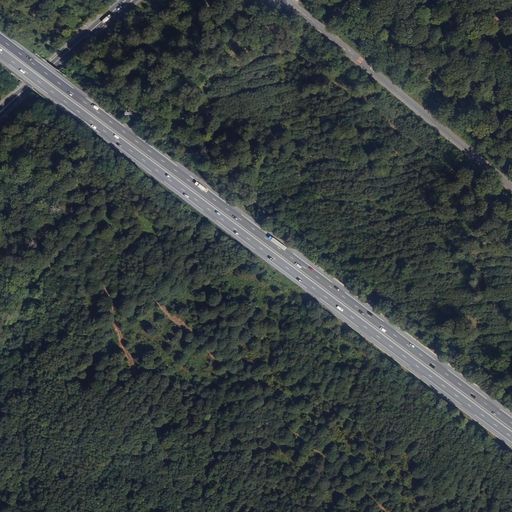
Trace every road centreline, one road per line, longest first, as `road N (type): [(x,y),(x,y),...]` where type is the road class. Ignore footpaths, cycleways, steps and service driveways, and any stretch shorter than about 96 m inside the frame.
road 1 (motorway): [(0,51),(511,437)]
road 2 (motorway): [(511,423),(0,38)]
road 3 (unknown): [(399,511),(83,232),(0,195)]
road 4 (tertiary): [(511,184),(283,0)]
road 5 (unknown): [(320,0),(511,38)]
road 6 (primary): [(0,112),(126,0)]
